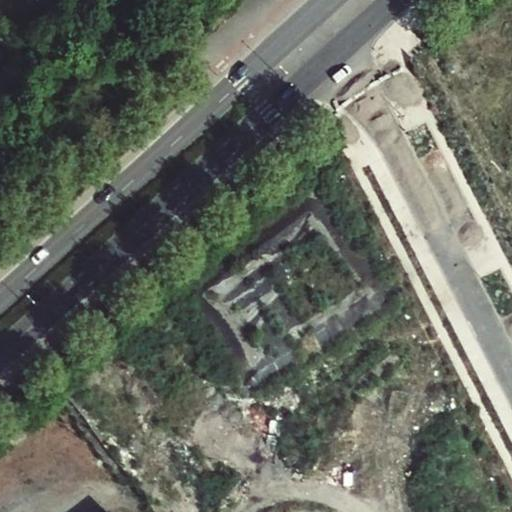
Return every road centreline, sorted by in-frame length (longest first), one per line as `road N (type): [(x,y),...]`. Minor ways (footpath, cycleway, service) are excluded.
road 1 (primary): [(0,362),(340,51)]
road 2 (primary): [(315,12),(0,297)]
road 3 (residential): [(340,51),(511,378)]
